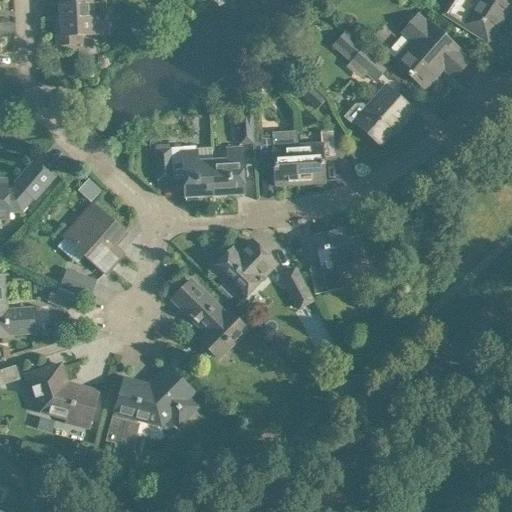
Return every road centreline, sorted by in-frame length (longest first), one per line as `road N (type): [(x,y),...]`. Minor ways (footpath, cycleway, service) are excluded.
road 1 (residential): [(158,216),(196,225),(238,222),(356,192),(418,154),(511,75)]
road 2 (residential): [(27,0),(32,98),(158,216)]
